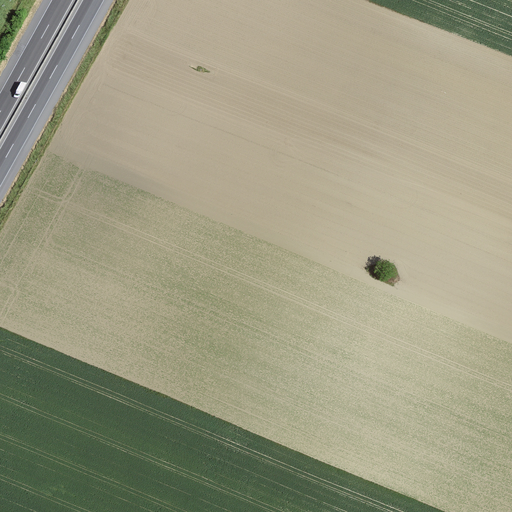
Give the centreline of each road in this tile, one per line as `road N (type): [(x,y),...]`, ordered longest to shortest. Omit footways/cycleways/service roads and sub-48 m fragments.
road 1 (motorway): [(0,167),(93,0)]
road 2 (motorway): [(62,0),(0,112)]
